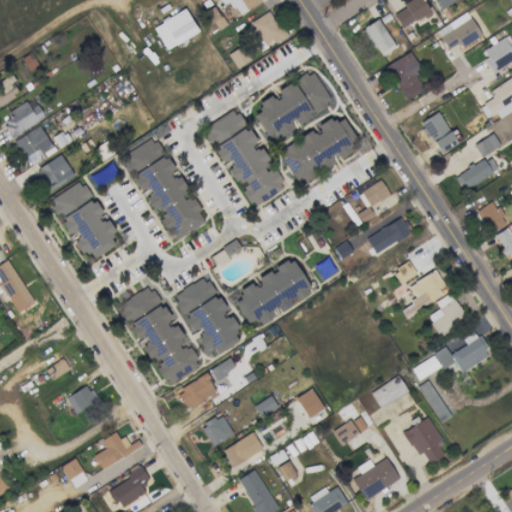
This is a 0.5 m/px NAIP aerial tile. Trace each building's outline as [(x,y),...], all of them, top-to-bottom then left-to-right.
[(219,0),(222,4),(229,0),(237,14),(260,0),(219,0)] [(429,12),(421,0),(407,0),(401,4),(403,7),(392,14),(401,29),(429,12)] [(453,0),(431,0),(437,10),(453,0)] [(225,24),(212,6),(205,11),(218,29),(225,24)] [(152,25),(163,49),(197,34),(185,9),(152,25)] [(284,37),(269,10),(249,22),(262,45),(273,40),(274,42),(284,37)] [(479,37),(468,13),(435,28),(445,48),(458,42),(460,46),(479,37)] [(394,47),(376,18),(361,28),(379,57),(394,47)] [(491,71),(511,60),(511,52),(504,37),(480,50),(491,71)] [(227,53),(235,68),(249,61),(241,46),(227,53)] [(420,70),(409,51),(383,66),(404,100),(422,89),(413,75),(420,70)] [(36,66),(31,53),(21,56),(26,70),(36,66)] [(268,140),(291,127),(331,104),(311,70),(272,92),(273,93),(256,103),(260,110),(253,114),(268,140)] [(0,104),(20,92),(9,75),(0,80),(0,104)] [(511,75),(489,90),(493,97),(477,106),(485,118),(494,112),(498,118),(511,109),(511,75)] [(0,118),(9,136),(43,119),(33,99),(0,115),(0,118)] [(201,128),(222,163),(224,162),(239,187),(239,188),(251,208),(284,187),(270,165),(270,164),(259,146),(257,148),(234,108),(201,128)] [(439,153),(456,142),(436,111),(419,122),(439,153)] [(332,163),(331,160),(356,146),(341,118),(333,123),(330,117),(312,127),(314,129),(277,149),(296,183),(332,163)] [(54,150),(37,125),(13,141),(29,166),(54,150)] [(498,145),(491,133),(472,144),(480,157),(498,145)] [(205,222),(190,196),(185,199),(180,191),(185,188),(178,175),(175,177),(153,137),(120,155),(131,174),(130,174),(141,195),(142,194),(154,215),(156,214),(166,232),(171,230),(175,239),(205,222)] [(73,175),(59,154),(32,171),(46,193),(73,175)] [(491,173),(482,158),(454,175),(463,190),(491,173)] [(45,201),(58,221),(68,238),(70,237),(80,255),(87,251),(92,258),(113,245),(108,236),(114,233),(104,215),(103,216),(92,198),(90,199),(79,180),(45,201)] [(388,195),(380,180),(356,192),(364,208),(388,195)] [(505,223),(491,200),(475,210),(489,233),(505,223)] [(372,216),(367,207),(355,213),(360,222),(372,216)] [(399,216),(364,238),(374,254),(409,232),(399,216)] [(511,231),(509,233),(506,227),(494,234),(508,259),(511,256),(511,231)] [(215,265),(240,250),(234,240),(209,254),(215,265)] [(351,252),(345,241),(332,247),(338,258),(351,252)] [(0,263),(0,287),(16,312),(32,302),(6,260),(0,263)] [(244,321),(262,322),(270,318),(270,309),(279,310),(290,304),(290,299),(297,299),(307,294),(307,287),(292,261),(282,261),(274,265),(274,272),(266,271),(258,276),(257,293),(251,282),(239,289),(238,299),(233,302),(244,321)] [(398,283),(415,273),(407,261),(391,271),(398,283)] [(404,317),(441,295),(436,288),(442,284),(433,269),(406,285),(415,299),(399,309),(404,317)] [(170,295),(192,334),(194,333),(204,351),(212,347),(215,353),(237,341),(232,332),(237,329),(228,312),(227,313),(217,295),(215,297),(203,276),(170,295)] [(115,304),(136,340),(143,336),(147,343),(142,345),(165,384),(198,365),(186,344),(185,345),(174,325),(172,326),(148,285),(115,304)] [(434,301),(438,308),(425,316),(437,334),(464,317),(448,292),(434,301)] [(409,367),(416,379),(440,366),(445,376),(458,368),(460,371),(489,355),(474,328),(460,336),(464,345),(448,354),(444,347),(409,367)] [(68,369),(61,358),(43,369),(50,380),(68,369)] [(214,380),(234,368),(228,358),(208,369),(214,380)] [(185,409),(215,395),(206,374),(176,387),(185,409)] [(377,408),(406,393),(397,376),(368,391),(377,408)] [(449,416),(425,380),(415,387),(439,422),(449,416)] [(72,413),(96,402),(88,385),(65,396),(72,413)] [(307,418),(322,408),(309,388),(293,398),(307,418)] [(252,406),(259,418),(276,407),(269,395),(252,406)] [(231,434),(221,414),(199,425),(210,445),(231,434)] [(357,432),(365,428),(358,416),(349,422),(348,420),(330,430),(339,445),(358,433),(357,432)] [(442,454),(437,446),(443,442),(425,416),(400,432),(416,455),(421,452),(428,463),(442,454)] [(128,444),(122,436),(118,439),(113,431),(100,440),(105,447),(92,456),(101,470),(139,445),(136,439),(128,444)] [(221,450),(231,467),(261,449),(250,432),(221,450)] [(355,467),(359,473),(350,479),(364,500),(397,478),(384,457),(371,465),(368,459),(355,467)] [(72,458),(60,466),(73,487),(85,479),(72,458)] [(284,481),(294,475),(285,461),(275,467),(284,481)] [(107,489),(117,507),(144,493),(139,485),(148,480),(139,465),(125,473),(127,478),(107,489)] [(235,479),(253,511),(271,511),(276,510),(254,469),(235,479)] [(0,492),(8,488),(0,473),(0,492)] [(305,497),(312,511),(331,511),(346,505),(336,486),(326,491),(324,487),(305,497)] [(507,511),(511,511),(511,486),(508,489),(511,496),(502,502),(507,511)]
